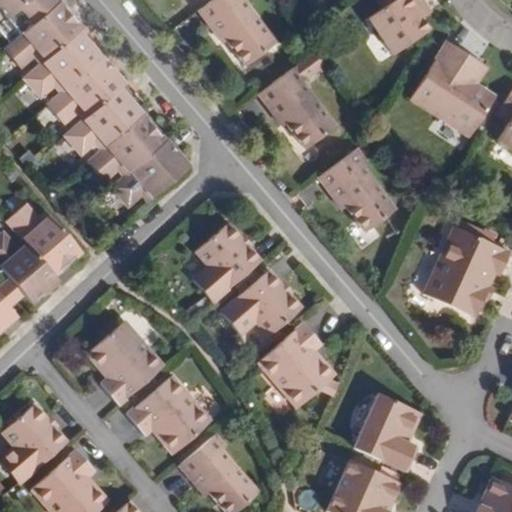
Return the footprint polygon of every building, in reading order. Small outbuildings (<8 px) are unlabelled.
[(0,0),(0,11),(20,35),(58,2),(56,0),(0,0)] [(241,0),(213,0),(198,12),(207,24),(211,21),(225,40),(245,66),(273,45),(241,0)] [(427,7),(421,0),(382,0),(387,7),(370,19),(395,54),(429,32),(422,21),(417,14),(427,7)] [(58,2),(20,35),(5,49),(21,68),(34,57),(41,65),(78,33),(82,30),(58,2)] [(427,7),(417,14),(422,21),(431,14),(427,7)] [(225,40),(211,21),(207,24),(221,43),(225,40)] [(59,95),(101,59),(78,33),(41,65),(25,79),(40,98),(52,87),(59,95)] [(325,65),(316,52),(258,95),(267,107),(271,104),(285,122),(305,149),(333,129),(301,83),(325,65)] [(124,86),(101,59),(59,95),(47,105),(63,124),(75,113),(83,121),(119,90),(124,86)] [(467,80),(436,61),(402,116),(460,153),(485,114),(465,101),(457,96),(467,80)] [(457,96),(465,101),(475,85),(467,80),(457,96)] [(94,144),(101,151),(141,116),(119,90),(83,121),(65,136),(81,155),(94,144)] [(511,91),(498,113),(510,122),(498,139),(511,147),(511,91)] [(285,122),(271,104),(267,107),(281,125),(285,122)] [(116,169),(123,178),(164,143),(141,116),(101,151),(88,163),(103,181),(116,169)] [(164,143),(123,178),(111,188),(128,207),(141,196),(147,203),(189,168),(165,142),(164,143)] [(366,162),(356,149),(318,178),(327,190),(332,186),(345,204),(364,232),(393,211),(361,166),(366,162)] [(345,204),(332,186),(327,190),(340,208),(345,204)] [(7,222),(22,240),(53,276),(79,253),(44,213),(37,219),(26,206),(7,222)] [(508,249),(451,224),(422,291),(472,313),(480,295),(485,283),(492,269),(497,272),(508,249)] [(238,238),(226,225),(195,252),(208,267),(193,280),(213,303),(259,263),(247,248),(238,238)] [(1,285),(16,302),(23,296),(31,304),(58,281),(53,276),(22,240),(15,246),(3,233),(0,235),(0,268),(8,278),(1,285)] [(247,248),(250,245),(242,235),(238,238),(247,248)] [(279,285),(267,272),(222,313),(240,335),(255,322),(268,337),(300,309),(287,295),(279,285)] [(287,295),(291,292),(282,282),(279,285),(287,295)] [(486,297),(492,285),(485,283),(480,295),(486,297)] [(0,330),(16,317),(8,309),(16,302),(1,285),(0,285),(0,330)] [(163,367),(124,322),(120,326),(106,338),(91,352),(91,360),(97,367),(106,369),(112,376),(101,386),(118,406),(163,367)] [(102,334),(106,338),(120,326),(116,322),(102,334)] [(321,344),(303,324),(257,363),(296,408),(320,386),(329,379),(328,371),(322,364),(314,362),(309,355),(321,344)] [(210,421),(171,377),(126,415),(143,435),(154,426),(160,433),(161,442),(168,449),(177,451),(210,421)] [(335,392),(338,383),(329,379),(320,386),(335,392)] [(421,410),(379,391),(355,446),(407,469),(418,446),(407,441),(402,439),(406,429),(411,432),(421,410)] [(45,419),(34,406),(1,434),(13,448),(0,459),(0,461),(19,484),(66,443),(53,428),(45,419)] [(48,417),(45,419),(53,428),(56,426),(48,417)] [(407,441),(411,432),(406,429),(402,439),(407,441)] [(225,447),(215,435),(178,466),(188,479),(192,476),(203,489),(223,511),(234,511),(258,492),(221,450),(225,447)] [(93,470),(76,452),(31,490),(50,511),(96,511),(105,505),(103,496),(98,490),(88,486),(83,479),(93,470)] [(402,483),(353,460),(329,511),(330,511),(388,511),(389,511),(385,509),(391,496),(395,498),(402,483)] [(511,511),(511,484),(490,475),(480,498),(486,501),(481,511),(475,508),(473,511),(511,511)] [(188,479),(200,493),(203,489),(192,476),(188,479)] [(395,498),(391,496),(385,509),(389,511),(395,498)] [(481,511),(486,501),(480,498),(475,508),(481,511)] [(136,511),(128,502),(116,511),(136,511)]
